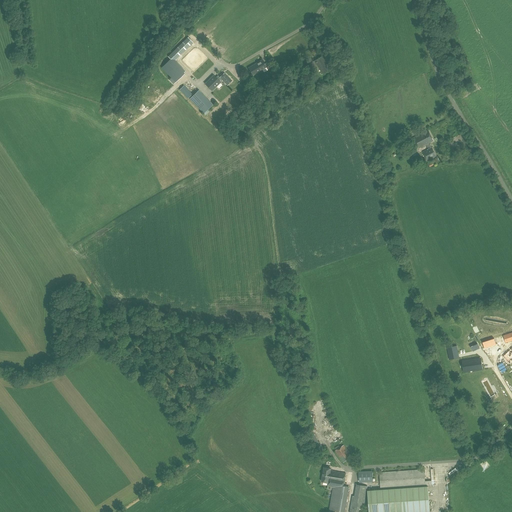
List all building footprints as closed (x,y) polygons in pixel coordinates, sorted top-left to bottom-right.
[(193,42),(188,37),(168,57),(174,62),(176,60),(176,59),(193,42)] [(196,68),(209,56),(201,48),(195,54),(198,57),(195,60),(197,62),(194,66),(196,68)] [(322,73),(330,68),(323,56),(315,61),(313,62),(311,59),(305,62),(310,70),(315,67),(315,66),(317,65),(322,73)] [(185,73),(170,59),(161,68),(172,78),(170,80),(174,84),(185,73)] [(268,69),(272,67),(269,62),(265,64),(263,60),(252,66),(249,68),(253,75),(267,67),(268,69)] [(293,72),(288,75),(291,80),(296,76),(293,72)] [(224,73),(220,78),(219,79),(220,80),(221,81),(222,80),(227,85),(232,81),(224,73)] [(220,78),(218,76),(216,78),(212,74),(202,84),(209,90),(220,80),(219,79),(220,78)] [(188,98),(192,94),(184,86),(179,90),(188,98)] [(189,99),(203,114),(213,105),(199,90),(189,99)] [(142,103),(139,108),(147,112),(149,108),(142,103)] [(428,161),(437,156),(432,147),(431,147),(429,143),(434,141),(429,130),(427,131),(426,130),(421,132),(422,134),(411,139),(416,150),(426,144),(429,149),(423,152),(428,161)] [(405,153),(406,155),(409,152),(408,150),(409,149),(405,144),(398,150),(402,155),(405,153)] [(511,333),(511,334),(511,333),(503,336),(506,342),(511,340),(511,333)] [(496,344),(494,338),(483,342),(485,348),(496,344)] [(511,342),(501,353),(508,360),(511,356),(511,342)] [(457,346),(447,348),(449,360),(459,358),(457,346)] [(478,354),(464,362),(468,369),(475,365),(476,367),(483,363),(478,354)] [(344,463),(352,457),(344,445),(335,451),(344,463)] [(331,469),(324,468),(322,481),(328,483),(327,489),(332,490),(332,487),(333,487),(344,486),(346,473),(331,471),(331,469)] [(432,485),(431,481),(425,481),(424,469),(380,473),(381,488),(432,485)] [(363,511),(367,486),(357,484),(355,496),(353,496),(349,511),(363,511)] [(344,486),(333,487),(329,509),(344,511),(349,487),(344,486)] [(368,490),(369,511),(420,511),(430,511),(428,486),(368,490)]
